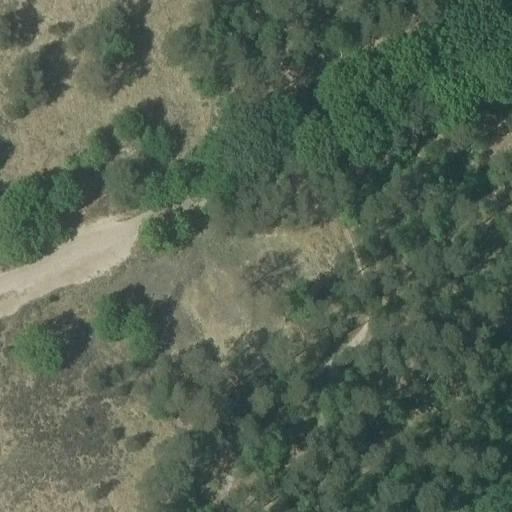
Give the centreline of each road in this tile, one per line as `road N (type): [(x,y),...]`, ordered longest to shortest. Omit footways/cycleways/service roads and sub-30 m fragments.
road 1 (track): [(195,197),(511,44)]
road 2 (track): [(487,55),(478,180),(460,221),(374,309)]
road 3 (track): [(374,309),(253,444),(231,484),(228,511)]
road 4 (track): [(0,287),(195,197)]
